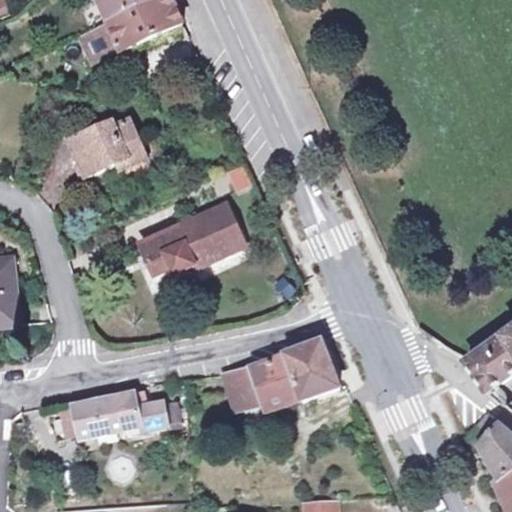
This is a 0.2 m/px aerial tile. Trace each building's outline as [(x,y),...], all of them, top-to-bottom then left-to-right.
[(164,0),(111,25),(110,22),(98,28),(112,58),(126,51),(127,53),(182,26),(170,0),(164,0)] [(99,0),(110,22),(111,25),(164,0),(99,0)] [(3,5),(0,5),(0,16),(13,11),(10,4),(4,7),(3,5)] [(112,123),(68,143),(84,178),(124,161),(128,170),(149,160),(132,121),(114,129),(112,123)] [(245,165),(228,171),(235,193),(252,187),(245,165)] [(226,207),(139,245),(153,276),(170,268),(174,275),(192,267),(194,270),(244,248),(226,207)] [(0,325),(18,324),(11,257),(0,257),(0,325)] [(511,331),(511,332),(470,360),(494,391),(511,378),(511,331)] [(255,366),(263,399),(267,413),(342,390),(328,356),(323,344),(255,366)] [(235,407),(263,399),(255,366),(226,372),(235,407)] [(146,392),(138,393),(141,408),(149,406),(146,392)] [(179,401),(149,406),(141,408),(138,393),(75,406),(82,438),(82,441),(138,430),(139,436),(184,427),(179,401)] [(82,438),(75,406),(48,412),(52,431),(59,443),(82,438)] [(477,440),(491,463),(511,450),(511,436),(491,419),(477,440)] [(511,475),(511,450),(491,463),(494,469),(502,482),(511,475)] [(503,494),(508,503),(511,500),(511,475),(502,482),(498,484),(503,494)]
